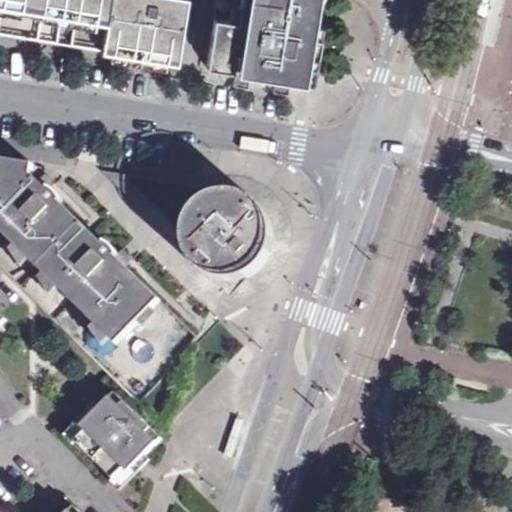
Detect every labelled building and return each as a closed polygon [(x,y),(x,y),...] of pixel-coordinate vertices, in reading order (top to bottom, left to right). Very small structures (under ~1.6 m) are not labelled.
[(0,0),(0,5),(21,9),(21,0),(35,0),(42,1),(40,11),(60,15),(62,7),(63,2),(76,5),(75,9),(74,17),(93,20),(96,9),(106,11),(101,38),(111,40),(110,50),(131,54),(132,48),(133,40),(147,43),(146,50),(145,56),(174,61),(183,0),(0,0)] [(311,0),(213,0),(203,65),(298,81),(311,0)] [(133,40),(132,48),(146,50),(147,43),(133,40)] [(181,362),(177,358),(198,336),(34,176),(36,166),(0,159),(0,267),(140,404),(181,362)] [(127,178),(106,174),(132,200),(140,191),(127,178)] [(275,220),(269,212),(262,205),(251,198),(241,195),(232,194),(222,195),(214,196),(205,202),(198,208),(193,213),(189,222),(186,232),(186,241),(188,250),(194,262),(203,272),(212,277),(223,280),(234,281),(245,280),(256,276),(266,268),(273,259),(277,250),(279,240),(278,232),(275,220)] [(0,329),(9,321),(0,311),(0,329)] [(77,442),(115,480),(130,465),(134,470),(163,441),(117,394),(87,424),(92,428),(77,442)] [(239,416),(228,451),(236,453),(246,418),(239,416)] [(120,484),(134,470),(130,465),(115,480),(120,484)]
